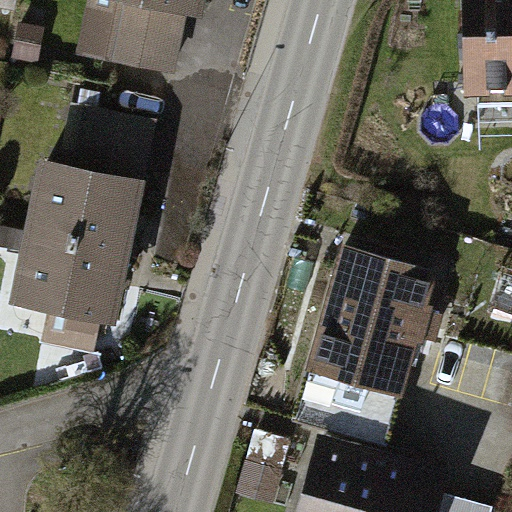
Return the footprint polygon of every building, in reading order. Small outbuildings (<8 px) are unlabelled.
[(184,7),(151,0),(124,0),(113,57),(171,69),(184,7)] [(195,0),(151,0),(184,7),(193,9),(195,0)] [(511,0),(465,0),(467,86),(511,85),(511,0)] [(483,148),(511,147),(511,89),(483,90),(483,148)] [(95,106),(82,169),(136,180),(141,181),(154,119),(95,106)] [(82,169),(48,162),(33,230),(122,248),(136,180),(82,169)] [(122,248),(33,230),(20,298),(108,316),(122,248)] [(431,271),(347,248),(298,420),(383,445),(413,334),(421,333),(432,337),(439,311),(421,305),(431,271)] [(0,321),(43,330),(48,308),(2,298),(0,305),(0,321)] [(366,511),(382,457),(322,440),(302,511),(366,511)] [(443,475),(382,457),(366,511),(432,511),(439,490),(443,475)] [(461,511),(466,497),(439,490),(432,511),(461,511)] [(492,511),(495,505),(466,497),(461,511),(492,511)]
